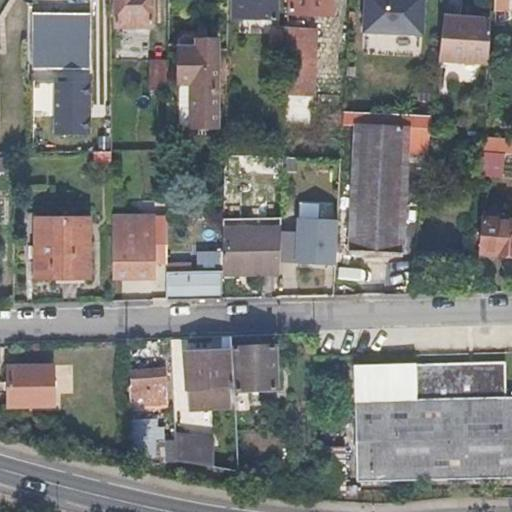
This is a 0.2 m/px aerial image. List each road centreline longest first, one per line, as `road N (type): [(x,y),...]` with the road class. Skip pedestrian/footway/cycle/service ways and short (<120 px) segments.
road 1 (residential): [(0,333),(511,317)]
road 2 (secondary): [(167,511),(0,469)]
